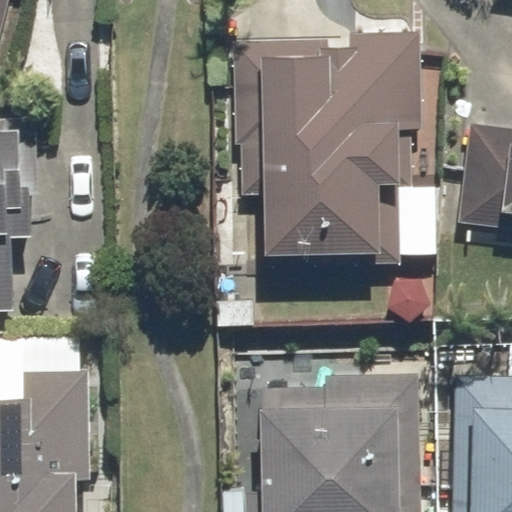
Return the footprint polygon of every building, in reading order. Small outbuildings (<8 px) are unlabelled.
[(255,195),(256,257),(370,255),(369,187),(391,186),(390,131),(418,130),(416,35),(345,36),(345,49),(327,50),(327,41),(231,43),(233,145),(238,145),(239,195),(255,195)] [(32,120),(0,121),(0,312),(7,312),(5,239),(24,238),(22,187),(34,187),(32,120)] [(511,130),(466,126),(455,224),(511,230),(511,130)] [(84,478),(84,370),(76,370),(76,337),(0,338),(0,511),(68,511),(69,479),(84,478)] [(239,492),(239,511),(388,511),(388,497),(417,497),(414,374),(321,376),(321,387),(258,388),(259,410),(252,410),(254,492),(239,492)] [(511,511),(511,376),(453,375),(447,511),(511,511)]
